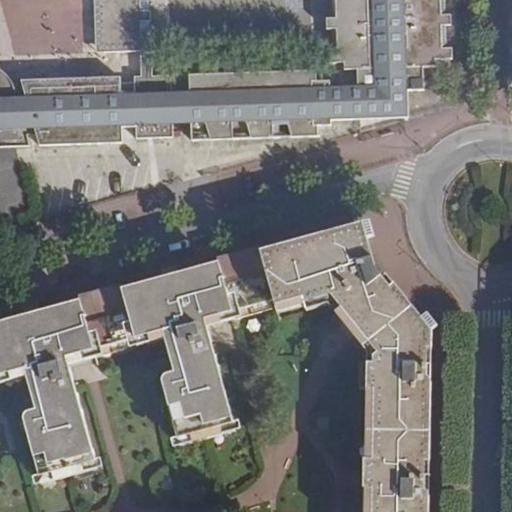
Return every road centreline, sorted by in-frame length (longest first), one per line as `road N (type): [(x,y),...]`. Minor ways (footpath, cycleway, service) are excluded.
road 1 (residential): [(432,177),(363,185),(16,279)]
road 2 (residential): [(490,511),(492,284)]
road 3 (residential): [(432,177),(423,200),(432,248),(447,267),(492,284)]
